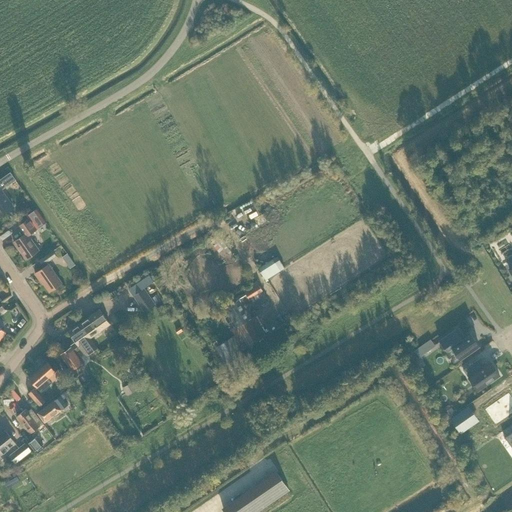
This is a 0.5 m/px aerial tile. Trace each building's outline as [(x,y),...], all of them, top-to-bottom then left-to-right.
[(1,190),(16,180),(10,172),(0,179),(0,216),(0,217),(8,211),(7,210),(13,206),(1,190)] [(31,217),(29,219),(35,227),(36,229),(46,223),(36,210),(29,215),(31,217)] [(26,259),(39,250),(28,235),(36,229),(35,227),(29,219),(19,226),(24,234),(14,242),(26,259)] [(218,242),(230,256),(235,251),(224,237),(218,242)] [(43,265),(56,256),(52,251),(39,260),(43,265)] [(62,257),(66,263),(71,259),(67,253),(62,257)] [(273,259),(258,268),(263,277),(268,273),(271,277),(281,271),(285,268),(277,256),(273,259)] [(41,279),(49,291),(61,283),(48,264),(35,273),(39,280),(41,279)] [(225,307),(222,309),(226,317),(230,314),(237,327),(233,329),(236,334),(245,349),(266,336),(255,316),(252,318),(249,314),(247,315),(241,306),(242,305),(250,301),(248,298),(262,290),(259,285),(245,293),(246,294),(225,307)] [(155,305),(144,289),(134,296),(145,312),(155,305)] [(80,323),(90,338),(110,324),(99,309),(90,316),(80,323)] [(85,356),(97,348),(90,338),(80,323),(68,331),(76,342),(70,346),(71,347),(60,354),(72,371),(82,364),(73,350),(78,346),(85,356)] [(473,347),(465,335),(457,340),(450,329),(433,340),(441,351),(446,348),(453,360),(473,347)] [(217,346),(215,347),(229,370),(245,360),(240,351),(245,349),(236,334),(221,344),(217,346)] [(430,340),(421,347),(425,353),(435,346),(430,340)] [(463,370),(469,378),(473,376),(482,388),(499,375),(491,363),(484,367),(479,359),(463,370)] [(47,363),(29,378),(35,385),(37,387),(41,392),(52,383),(48,378),(55,372),(47,363)] [(122,388),(128,396),(138,389),(133,381),(122,388)] [(46,401),(37,392),(34,388),(34,389),(28,393),(39,407),(43,404),(46,401)] [(511,393),(511,392),(482,411),(496,430),(511,419),(511,393)] [(44,422),(68,404),(60,395),(37,413),(44,422)] [(473,407),(455,419),(462,428),(479,418),(473,407)] [(28,411),(25,409),(16,416),(19,419),(30,433),(43,423),(31,408),(28,411)] [(0,458),(2,458),(0,456),(15,443),(5,430),(0,434),(0,458)] [(42,445),(36,437),(28,443),(34,451),(42,445)] [(25,443),(9,456),(15,464),(31,451),(25,443)] [(276,471),(259,483),(272,503),(279,498),(289,491),(276,471)] [(258,511),(272,503),(259,483),(221,509),(223,511),(258,511)]
